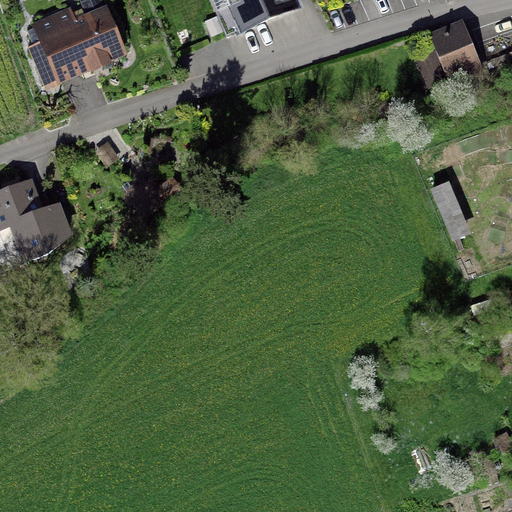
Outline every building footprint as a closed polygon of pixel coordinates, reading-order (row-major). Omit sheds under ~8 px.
[(223,0),(238,34),(292,11),(287,0),(223,0)] [(46,88),(122,55),(104,14),(74,28),(67,14),(35,28),(36,29),(25,33),(32,51),(31,52),(46,88)] [(446,82),(478,70),(461,29),(430,42),(446,82)] [(449,182),(431,190),(453,242),(471,234),(449,182)] [(66,239),(55,211),(37,218),(25,186),(0,195),(0,273),(45,256),(66,239)]
